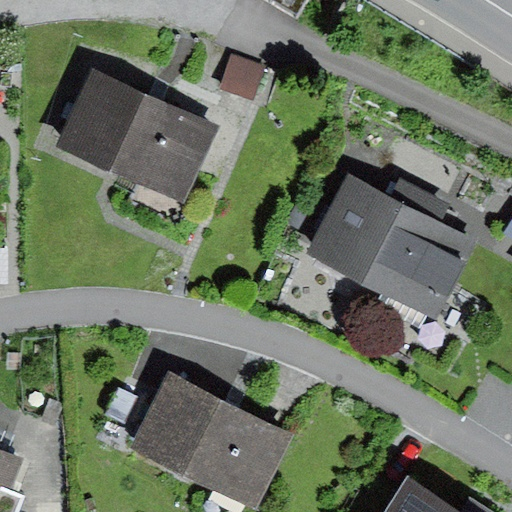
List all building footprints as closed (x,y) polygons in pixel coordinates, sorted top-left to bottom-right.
[(266,0),(297,18),(308,0),(266,0)] [(232,53),(220,91),(252,102),(265,65),(232,53)] [(219,127),(94,71),(59,149),(184,205),(219,127)] [(390,200),(346,179),(308,258),(437,321),(476,242),(441,225),(451,205),(399,180),(390,200)] [(511,220),(502,237),(511,243),(511,220)] [(293,435),(168,374),(131,450),(256,510),(293,435)] [(0,454),(0,511),(21,511),(28,496),(11,489),(21,462),(0,454)] [(466,511),(408,476),(385,511),(466,511)]
